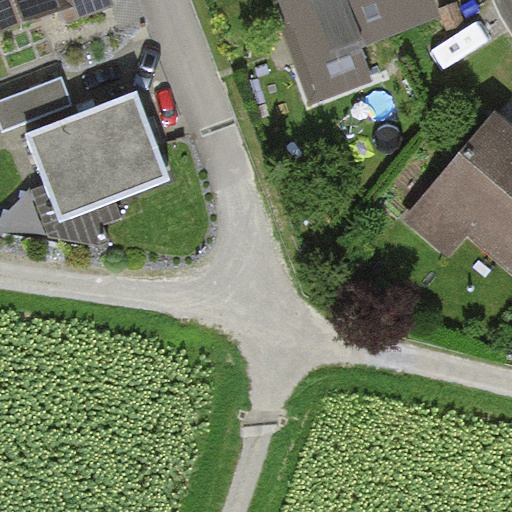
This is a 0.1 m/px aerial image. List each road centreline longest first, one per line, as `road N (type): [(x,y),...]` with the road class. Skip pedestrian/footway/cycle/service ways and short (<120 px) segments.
road 1 (track): [(0,277),(166,300),(511,390)]
road 2 (residential): [(166,0),(249,223),(266,326)]
road 3 (track): [(237,511),(264,433),(266,326)]
